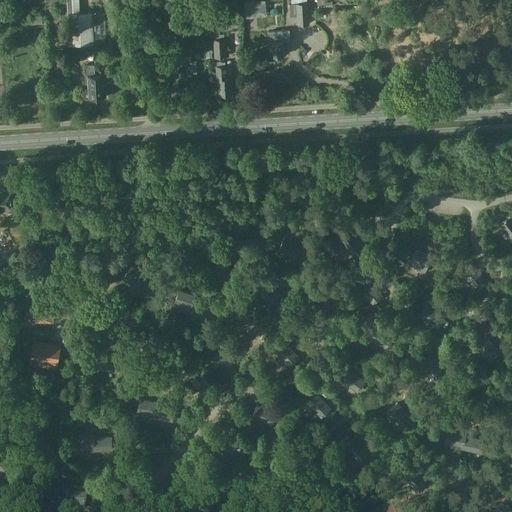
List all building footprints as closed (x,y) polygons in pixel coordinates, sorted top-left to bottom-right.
[(65,0),(66,13),(80,12),(79,0),(65,0)] [(308,3),(307,3),(306,0),(290,0),(291,4),(289,4),(290,16),(296,16),(297,25),(309,24),(308,3)] [(256,16),(256,9),(265,9),(264,1),(245,2),(246,17),(256,16)] [(80,12),(66,13),(68,45),(94,44),(92,12),(80,12)] [(111,24),(116,17),(111,14),(106,20),(111,24)] [(270,31),(270,40),(271,55),(285,55),(284,41),(290,41),(289,30),(270,31)] [(214,34),(214,39),(213,39),(214,58),(226,58),(226,38),(224,38),(224,34),(214,34)] [(227,65),(216,66),(216,86),(219,86),(219,93),(232,92),(231,76),(227,76),(227,65)] [(88,84),(89,98),(90,98),(90,99),(96,99),(96,97),(105,97),(104,75),(85,76),(85,84),(88,84)] [(0,210),(5,211),(5,209),(12,208),(11,192),(4,192),(4,190),(0,190),(0,210)] [(511,215),(499,224),(510,240),(511,239),(511,215)] [(340,241),(353,256),(364,247),(358,240),(352,232),(340,241)] [(276,249),(293,260),(302,248),(285,237),(276,249)] [(227,264),(234,254),(219,243),(211,253),(227,264)] [(417,249),(409,265),(413,267),(424,273),(432,257),(417,249)] [(469,262),(458,273),(475,288),(485,277),(475,268),(469,262)] [(123,280),(139,287),(146,271),(130,264),(123,280)] [(370,278),(358,287),(371,304),(383,295),(375,285),(370,278)] [(255,293),(272,306),(282,294),(270,286),(264,281),(255,293)] [(173,306),(190,312),(195,295),(179,290),(173,306)] [(43,316),(43,321),(52,321),(52,299),(40,299),(27,299),(27,316),(43,316)] [(425,303),(417,316),(436,327),(444,315),(432,308),(425,303)] [(375,326),(367,338),(386,350),(394,337),(375,326)] [(485,336),(474,345),(488,362),(499,352),(490,341),(485,336)] [(48,361),(47,366),(55,368),(60,346),(45,343),(35,341),(31,358),(48,361)] [(274,351),(288,367),(299,357),(288,345),(285,341),(274,351)] [(219,346),(212,362),(229,369),(236,353),(219,346)] [(100,370),(117,373),(120,357),(103,354),(100,370)] [(419,364),(433,381),(445,372),(436,361),(431,355),(419,364)] [(348,368),(339,379),(356,393),(366,380),(355,373),(348,368)] [(321,418),(331,408),(322,399),(316,392),(305,402),(321,418)] [(138,412),(155,415),(157,405),(158,403),(152,401),(140,399),(138,412)] [(385,411),(399,428),(411,419),(401,407),(397,402),(385,411)] [(264,407),(256,404),(250,417),(271,425),(276,411),(264,407)] [(164,406),(157,405),(155,415),(154,417),(172,421),(174,408),(164,406)] [(461,449),(466,436),(467,433),(460,432),(448,429),(444,443),(461,447),(461,449)] [(75,450),(93,449),(94,437),(94,434),(74,436),(75,450)] [(112,435),(94,437),(93,449),(93,451),(113,450),(112,435)] [(472,437),(466,436),(461,449),(480,453),(483,439),(472,437)] [(358,460),(367,451),(361,445),(358,443),(360,441),(356,437),(345,448),(358,460)] [(0,454),(0,475),(10,461),(0,454)] [(416,469),(404,478),(416,493),(428,484),(419,474),(416,469)] [(48,503),(66,505),(70,493),(70,490),(50,488),(48,503)] [(87,495),(70,493),(66,505),(66,507),(85,509),(87,495)]
